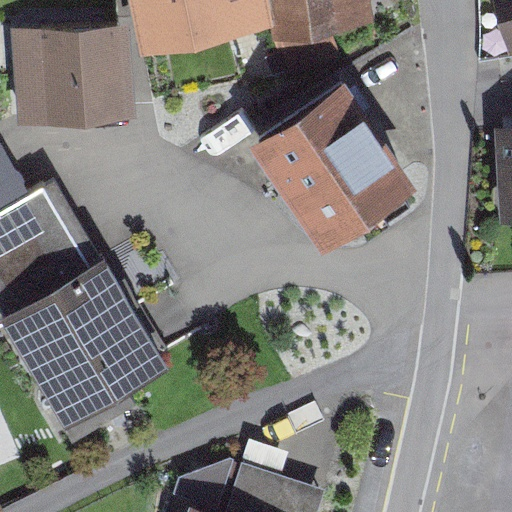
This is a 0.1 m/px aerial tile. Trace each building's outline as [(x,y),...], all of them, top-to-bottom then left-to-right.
[(121,0),(125,48),(357,32),(354,0),(121,0)] [(511,0),(487,0),(511,51),(511,0)] [(108,19),(35,29),(48,123),(121,113),(108,19)] [(393,187),(332,83),(245,134),(306,238),(393,187)] [(511,126),(489,128),(493,213),(511,211),(511,126)] [(155,351),(52,182),(0,213),(0,314),(58,409),(155,351)] [(320,511),(329,493),(229,450),(202,511),(320,511)]
